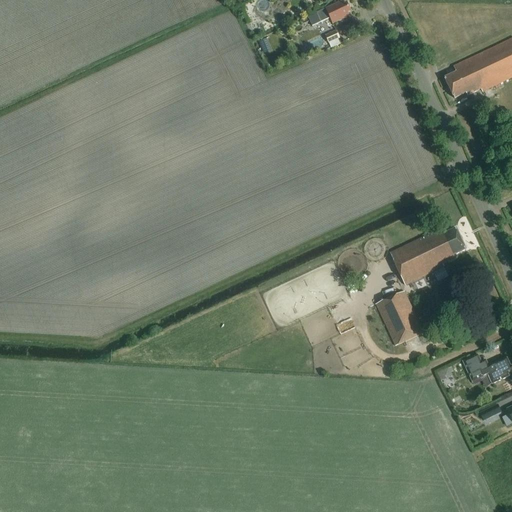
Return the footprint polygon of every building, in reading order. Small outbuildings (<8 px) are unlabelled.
[(345,4),(343,1),(326,9),(332,23),(350,15),(349,14),(351,12),(347,3),(345,4)] [(340,39),(336,31),(325,36),(329,44),(340,39)] [(482,92),(511,77),(511,39),(453,67),(456,73),(444,78),(454,99),(466,93),(467,96),(481,89),(482,92)] [(259,44),(262,50),(270,46),(267,40),(259,44)] [(453,256),(466,250),(456,229),(444,234),(441,229),(390,254),(405,286),(444,267),(442,264),(455,258),(453,256)] [(424,333),(405,291),(376,305),(395,347),(424,333)] [(507,358),(487,368),(485,363),(480,365),(477,358),(461,365),(465,375),(468,382),(473,380),(474,382),(479,379),(478,377),(487,373),(492,384),(506,378),(505,376),(511,372),(511,367),(511,366),(510,367),(507,358)] [(511,405),(501,411),(508,426),(511,423),(511,405)] [(480,414),(484,421),(493,416),(489,409),(480,414)]
